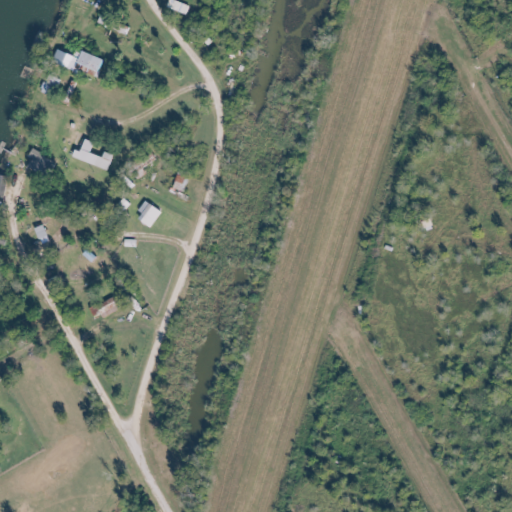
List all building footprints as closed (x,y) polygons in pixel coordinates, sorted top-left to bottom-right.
[(192,4),(172,0),(170,9),(190,13),(192,4)] [(109,57),(87,52),(86,56),(61,50),(57,66),(104,76),(109,57)] [(63,79),(51,75),(46,92),(57,96),(63,79)] [(107,157),(95,153),(99,142),(89,139),(86,151),(79,149),(77,159),(114,169),(118,154),(109,152),(107,157)] [(33,157),(36,158),(32,168),(46,175),(55,158),(37,149),(33,157)] [(0,194),(0,196),(11,197),(11,175),(1,175),(0,194)] [(166,212),(151,201),(140,217),(155,228),(166,212)] [(43,239),(52,236),(48,225),(39,228),(43,239)] [(125,310),(120,297),(93,307),(96,317),(105,314),(106,317),(125,310)]
